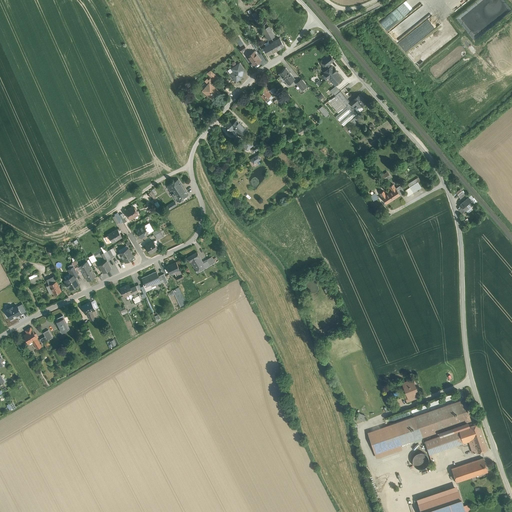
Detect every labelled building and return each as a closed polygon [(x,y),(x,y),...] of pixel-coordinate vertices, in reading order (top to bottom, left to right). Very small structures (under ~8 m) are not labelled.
[(268,26),(266,28),(271,38),(274,36),(271,30),(268,26)] [(271,38),(266,28),(263,30),(268,40),(271,38)] [(236,40),(241,47),(244,45),(239,38),(236,40)] [(279,38),(273,42),(278,49),(284,46),(279,38)] [(278,49),(273,42),(264,47),(268,55),(278,49)] [(253,52),(248,56),(254,65),(261,60),(254,51),(253,52)] [(326,66),(328,69),(331,66),(329,64),(334,60),(330,55),(322,62),(326,66)] [(242,77),(242,74),(242,72),(243,72),(243,69),(239,63),(232,69),(234,72),(231,74),(236,81),(242,77)] [(331,66),(328,69),(324,72),(325,72),(324,73),(328,78),(329,78),(335,85),(342,79),(336,72),(337,71),(334,68),(333,69),(331,66)] [(279,74),(285,82),(286,81),(288,84),(294,79),(292,76),(285,68),(279,74)] [(214,79),(217,76),(211,71),(207,73),(213,78),(214,79)] [(302,90),(307,86),(301,79),(296,83),(302,90)] [(203,91),(206,94),(213,100),(215,98),(220,92),(209,83),(203,91)] [(264,86),(258,91),(267,102),(269,100),(268,97),(271,95),(264,86)] [(345,107),(347,105),(350,103),(340,91),(335,95),(328,101),(338,113),(345,107)] [(360,94),(353,100),(356,103),(360,107),(366,102),(360,94)] [(350,103),(347,105),(348,106),(343,110),(335,116),(343,126),(358,113),(354,108),(355,108),(353,106),(352,106),(350,103)] [(322,107),(319,109),(325,117),(328,114),(322,107)] [(225,125),(227,127),(227,128),(228,129),(229,128),(231,131),(233,129),(238,134),(239,133),(241,134),(245,131),(243,129),(244,128),(236,120),(232,124),(229,121),(225,125)] [(243,145),(246,150),(253,146),(250,140),(243,145)] [(251,159),(254,163),(261,159),(258,155),(251,159)] [(385,181),(391,176),(387,171),(381,177),(385,181)] [(411,187),(405,190),(409,198),(416,194),(415,192),(421,189),(419,185),(423,183),(420,177),(409,183),(411,187)] [(191,196),(180,178),(170,184),(181,202),(191,196)] [(385,189),(380,193),(387,205),(402,197),(395,185),(391,187),(393,191),(388,194),(385,189)] [(459,189),(456,191),(457,192),(456,193),(461,198),(465,195),(460,189),(459,190),(459,189)] [(476,201),(474,197),(473,198),(471,200),(469,197),(460,205),(461,205),(460,206),(461,208),(459,209),(462,213),(476,201)] [(170,209),(177,205),(175,201),(168,205),(170,209)] [(135,206),(125,211),(130,221),(141,215),(135,206)] [(126,220),(123,213),(119,214),(118,213),(113,215),(117,224),(126,220)] [(145,225),(136,230),(142,240),(151,234),(145,225)] [(160,228),(153,231),(157,239),(164,236),(160,228)] [(120,229),(108,235),(113,244),(125,238),(120,229)] [(155,241),(146,245),(151,255),(160,250),(155,241)] [(127,263),(137,258),(130,246),(120,251),(127,263)] [(200,251),(188,257),(191,263),(194,261),(199,273),(217,264),(213,256),(205,261),(200,251)] [(108,260),(99,265),(104,274),(113,269),(108,260)] [(98,278),(88,261),(80,266),(90,283),(98,278)] [(182,272),(178,261),(168,265),(173,276),(182,272)] [(72,276),(65,280),(71,291),(81,286),(77,277),(80,276),(75,266),(69,269),(72,276)] [(143,278),(147,288),(162,281),(158,271),(143,278)] [(40,272),(30,277),(33,285),(43,280),(40,272)] [(58,281),(50,285),(56,295),(63,291),(58,281)] [(131,283),(119,287),(122,295),(133,291),(134,294),(140,292),(137,285),(132,287),(131,283)] [(92,300),(82,305),(87,315),(97,310),(92,300)] [(65,318),(57,322),(63,334),(71,331),(65,318)] [(28,333),(24,335),(29,344),(34,342),(39,350),(45,347),(32,326),(26,329),(28,333)] [(43,332),(48,341),(53,338),(48,329),(43,332)] [(403,383),(408,395),(414,393),(417,391),(412,379),(403,383)] [(408,395),(405,396),(407,402),(416,398),(414,393),(408,395)] [(422,414),(414,417),(421,437),(471,420),(464,400),(458,401),(422,414)] [(7,404),(9,410),(16,407),(13,401),(7,404)] [(360,413),(358,418),(364,421),(367,415),(360,413)] [(421,437),(414,417),(367,432),(375,453),(421,437)] [(468,422),(439,432),(440,435),(469,425),(468,422)] [(478,423),(459,429),(458,429),(463,443),(473,439),(471,435),(481,432),(478,423)] [(459,429),(438,436),(442,450),(463,443),(458,429),(459,429)] [(471,435),(473,439),(474,442),(471,443),(474,452),(477,451),(477,453),(487,449),(481,432),(471,435)] [(442,450),(438,436),(425,441),(429,454),(442,450)] [(400,444),(375,453),(376,458),(402,450),(400,444)] [(413,457),(412,459),(412,461),(413,463),(413,464),(414,466),(415,467),(417,468),(419,468),(420,469),(422,468),(424,468),(425,467),(427,466),(428,464),(428,463),(429,461),(429,459),(428,458),(427,456),(426,455),(425,454),(423,453),(421,452),(420,452),(418,453),(416,453),(415,454),(414,456),(413,457)] [(483,458),(467,463),(451,468),(451,469),(453,474),(456,482),(487,471),(483,458)] [(456,485),(416,499),(418,503),(458,490),(456,485)] [(458,490),(418,503),(420,511),(465,511),(458,490)]
